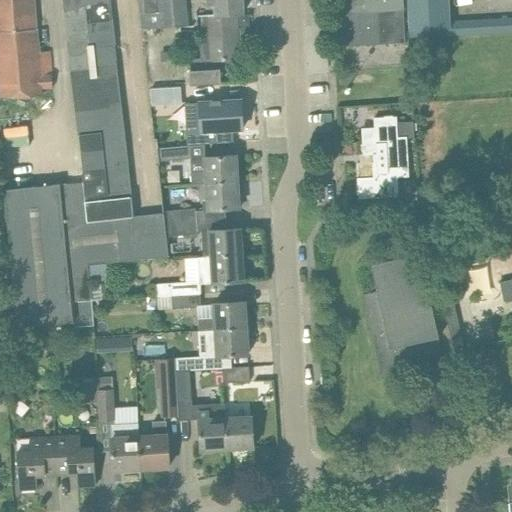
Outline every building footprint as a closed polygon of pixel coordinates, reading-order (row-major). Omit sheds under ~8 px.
[(57,73),(52,73),(50,51),(39,52),(36,29),(33,0),(0,0),(0,95),(0,97),(42,95),(42,89),(58,87),(57,73)] [(92,66),(85,0),(62,0),(69,57),(70,68),(92,66)] [(116,63),(116,62),(113,44),(115,44),(109,0),(85,0),(92,66),(116,63)] [(191,3),(190,0),(138,0),(139,1),(142,29),(192,23),(191,3)] [(209,44),(237,43),(235,13),(243,13),(242,0),(190,0),(191,3),(202,2),(203,14),(197,14),(199,47),(209,46),(209,44)] [(338,11),(340,42),(340,46),(360,45),(406,43),(403,0),(341,0),(342,11),(338,11)] [(449,0),(410,0),(412,30),(452,27),(449,0)] [(209,46),(199,47),(200,58),(189,59),(191,84),(220,82),(218,59),(238,58),(237,43),(209,44),(209,46)] [(70,68),(83,172),(82,173),(83,182),(87,221),(62,224),(67,302),(72,302),(91,300),(89,282),(87,264),(87,263),(105,262),(167,257),(159,161),(163,160),(162,147),(159,147),(157,123),(153,123),(152,118),(147,119),(139,60),(116,62),(116,63),(92,66),(70,68)] [(175,91),(150,93),(151,109),(176,107),(175,91)] [(191,122),(187,122),(188,144),(231,142),(230,130),(242,129),(240,99),(199,102),(200,104),(190,104),(191,122)] [(364,163),(357,163),(358,178),(357,178),(358,198),(398,196),(397,177),(408,176),(406,138),(414,137),(413,121),(396,123),(396,116),(374,118),(374,128),(362,129),(364,163)] [(162,147),(163,160),(191,159),(190,145),(162,147)] [(206,183),(238,182),(236,155),(216,156),(204,157),(205,170),(189,171),(190,184),(206,183)] [(87,221),(83,182),(66,184),(67,186),(60,187),(59,183),(4,189),(6,209),(19,329),(74,326),(72,302),(67,302),(62,224),(87,221)] [(239,208),(238,182),(206,183),(207,210),(219,209),(239,208)] [(169,223),(197,220),(196,207),(167,210),(169,223)] [(199,233),(197,220),(169,223),(170,236),(199,233)] [(511,224),(511,225),(511,229),(511,277),(498,281),(503,301),(511,298),(511,224)] [(209,230),(210,246),(201,247),(202,257),(242,255),(240,228),(220,229),(209,230)] [(443,365),(439,345),(419,253),(371,264),(377,291),(362,294),(381,379),(443,365)] [(242,255),(202,257),(199,257),(201,284),(244,281),(242,255)] [(105,262),(87,263),(87,264),(89,282),(107,281),(105,262)] [(173,296),(200,293),(199,280),(155,283),(155,288),(146,289),(147,297),(173,296)] [(200,293),(173,296),(173,308),(201,306),(200,293)] [(198,330),(246,328),(245,301),(225,302),(213,303),(214,318),(197,319),(198,330)] [(246,328),(198,330),(200,357),(174,358),(175,371),(188,371),(222,368),(231,368),(230,355),(248,354),(246,328)] [(57,329),(47,329),(47,342),(57,342),(57,329)] [(108,338),(96,338),(97,351),(109,351),(108,338)] [(249,366),(231,368),(222,368),(223,383),(250,381),(249,366)] [(190,400),(188,371),(175,371),(176,386),(177,416),(177,420),(193,419),(192,400),(190,400)] [(112,376),(97,377),(98,391),(113,390),(112,376)] [(177,416),(176,386),(160,387),(162,417),(177,416)] [(99,419),(114,418),(113,390),(98,391),(99,419)] [(81,403),(97,401),(96,391),(80,392),(81,403)] [(227,449),(225,417),(224,404),(208,404),(209,411),(198,412),(198,419),(200,450),(227,449)] [(233,414),(251,413),(251,404),(232,405),(233,414)] [(252,416),(225,417),(227,449),(254,447),(252,416)] [(153,435),(139,436),(141,468),(169,467),(168,447),(166,420),(153,421),(153,435)] [(141,468),(139,436),(125,437),(124,423),(110,424),(113,470),(141,468)] [(79,435),(55,437),(57,474),(77,473),(78,486),(96,485),(95,465),(94,446),(80,446),(79,435)] [(57,474),(55,437),(19,439),(16,442),(19,489),(37,488),(36,475),(57,474)]
